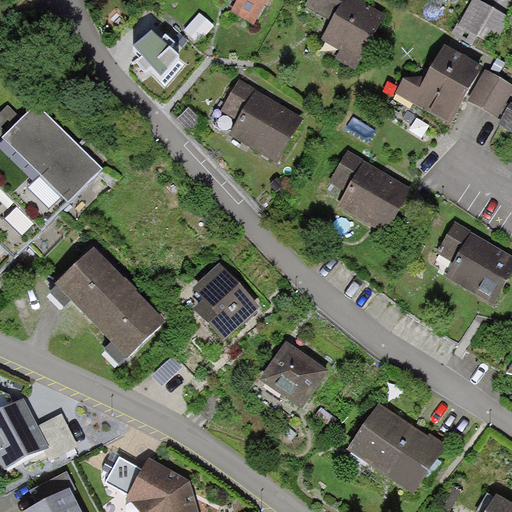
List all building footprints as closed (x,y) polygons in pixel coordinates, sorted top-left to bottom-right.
[(239,0),(233,11),(254,23),(267,0),(239,0)] [(355,70),(386,17),(356,0),(309,0),(306,7),(333,22),(323,39),(343,50),(337,60),(355,70)] [(511,17),(478,0),(473,0),(459,27),(495,46),(511,17)] [(206,15),(189,26),(197,39),(214,28),(206,15)] [(161,31),(139,43),(161,81),(183,68),(161,31)] [(408,70),(394,94),(450,125),(482,69),(445,48),(426,81),(408,70)] [(511,93),(511,84),(486,70),(468,101),(498,118),(511,93)] [(279,165),(305,119),(240,82),(222,112),(237,122),(229,136),(279,165)] [(511,104),(500,125),(511,132),(511,104)] [(0,275),(101,172),(36,108),(19,125),(12,132),(0,144),(0,275)] [(386,237),(414,189),(349,151),(331,181),(348,191),(338,209),(386,237)] [(444,280),(494,307),(511,272),(511,254),(456,224),(441,252),(455,259),(444,280)] [(133,291),(94,252),(57,287),(127,361),(166,325),(133,291)] [(221,265),(193,290),(204,302),(194,311),(224,344),(248,322),(261,308),(221,265)] [(193,342),(177,356),(195,377),(212,362),(193,342)] [(305,355),(287,343),(261,380),(302,409),(328,371),(305,355)] [(216,392),(198,411),(210,421),(227,403),(216,392)] [(26,400),(0,412),(0,461),(5,472),(45,452),(50,462),(79,447),(62,415),(39,426),(26,400)] [(447,446),(381,404),(350,452),(416,496),(432,470),(447,446)] [(129,496),(143,472),(121,459),(107,484),(129,496)] [(143,472),(129,496),(128,500),(138,511),(197,511),(189,482),(150,459),(143,472)] [(38,507),(28,511),(82,511),(74,494),(78,492),(68,472),(30,491),(38,507)] [(511,511),(511,506),(496,497),(495,499),(489,495),(478,511),(511,511)]
